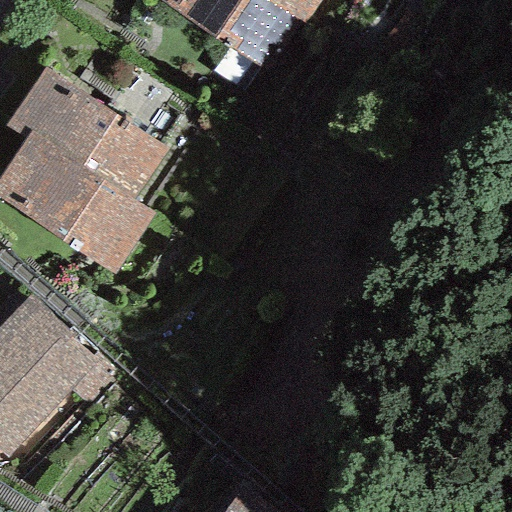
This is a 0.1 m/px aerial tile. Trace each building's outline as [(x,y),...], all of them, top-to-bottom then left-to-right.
[(259,70),(293,20),(263,0),(156,0),(182,18),(259,70)] [(263,0),(293,20),(303,27),(321,0),(263,0)] [(6,125),(25,138),(30,132),(132,201),(167,150),(45,68),(6,125)] [(132,201),(30,132),(25,138),(0,177),(0,200),(112,273),(152,213),(132,201)] [(92,356),(30,295),(0,325),(0,451),(7,458),(71,393),(86,407),(119,374),(96,351),(92,356)] [(271,511),(242,489),(223,511),(271,511)]
